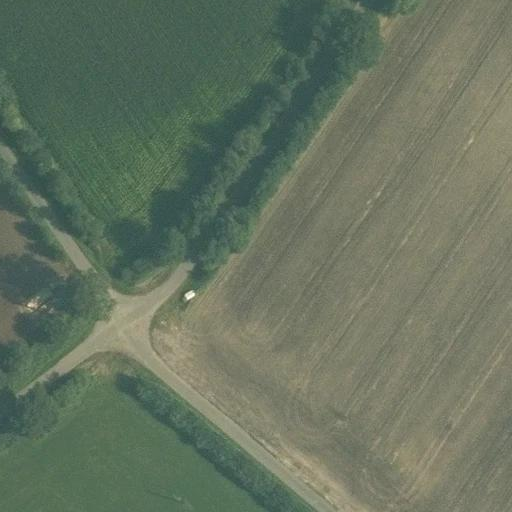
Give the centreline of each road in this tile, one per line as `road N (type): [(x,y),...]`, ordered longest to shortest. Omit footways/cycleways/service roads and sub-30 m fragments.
road 1 (unclassified): [(368,0),(219,223),(171,285),(119,323)]
road 2 (unclassified): [(119,323),(148,361),(326,511)]
road 3 (unclassified): [(0,146),(119,323)]
road 4 (unclassified): [(0,411),(119,323)]
